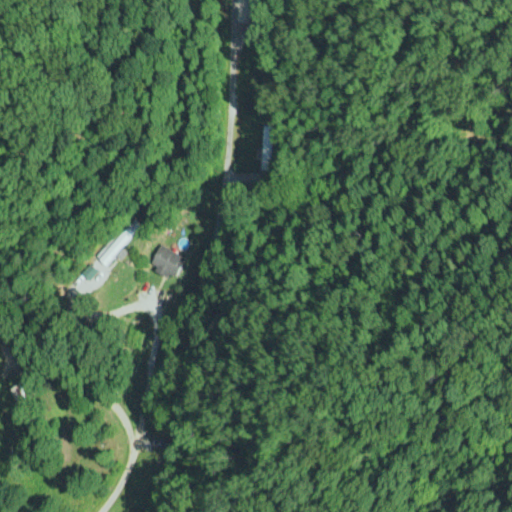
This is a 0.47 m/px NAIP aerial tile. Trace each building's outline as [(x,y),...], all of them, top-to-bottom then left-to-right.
[(275,126),(262,126),(262,170),(275,170),(275,126)] [(96,257),(107,267),(123,249),(120,246),(139,225),(132,218),(96,257)] [(172,277),(184,258),(160,242),(148,262),(172,277)] [(26,409),(18,383),(10,386),(17,412),(26,409)] [(140,485),(148,490),(169,455),(161,450),(140,485)]
